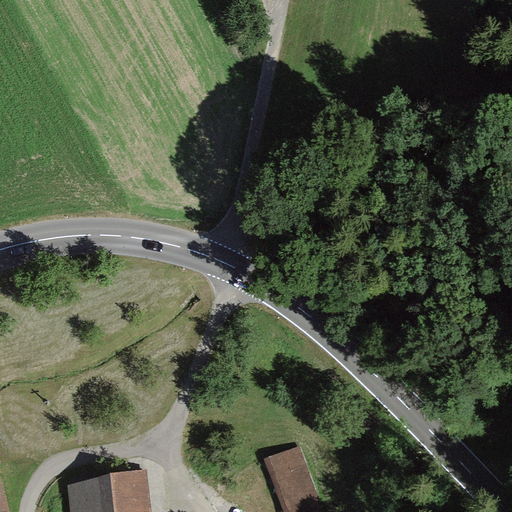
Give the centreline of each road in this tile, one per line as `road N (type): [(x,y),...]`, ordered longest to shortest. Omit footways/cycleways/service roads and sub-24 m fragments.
road 1 (tertiary): [(229,262),(352,352),(507,511)]
road 2 (residential): [(229,262),(202,359),(181,409),(157,439),(64,459),(35,481),(28,511)]
road 3 (track): [(282,0),(229,262)]
road 4 (tertiary): [(0,253),(62,237),(125,235),(229,262)]
